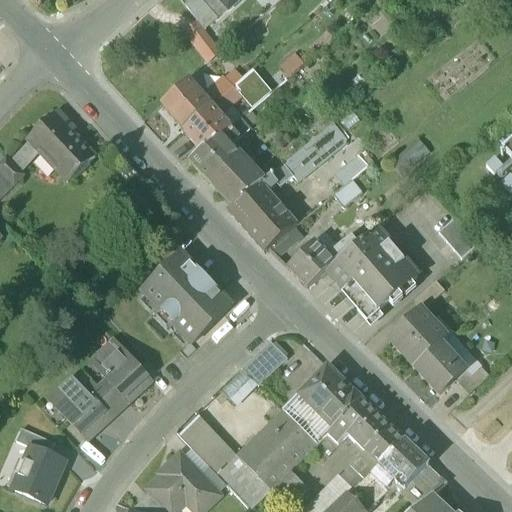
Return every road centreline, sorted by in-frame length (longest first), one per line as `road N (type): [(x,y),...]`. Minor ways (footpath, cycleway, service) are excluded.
road 1 (secondary): [(289,303),(53,56)]
road 2 (secondary): [(504,511),(289,303)]
road 3 (residential): [(93,511),(171,415),(289,303)]
